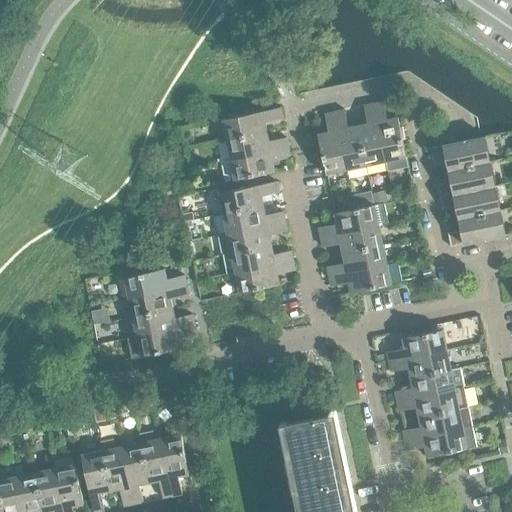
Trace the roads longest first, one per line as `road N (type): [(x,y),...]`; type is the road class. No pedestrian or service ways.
road 1 (residential): [(397,511),(357,328)]
road 2 (residential): [(323,335),(292,181)]
road 3 (residential): [(176,373),(208,356),(323,335)]
road 4 (residential): [(444,260),(417,136)]
